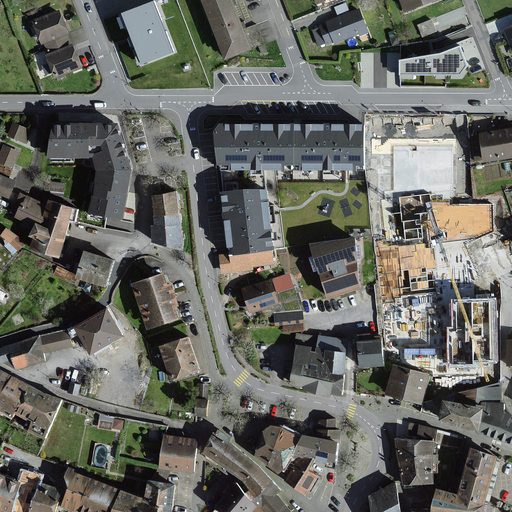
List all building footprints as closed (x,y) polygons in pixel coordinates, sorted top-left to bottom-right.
[(233,2),(232,0),(203,0),(226,57),(251,48),(242,26),(233,2)] [(432,0),(402,0),(407,10),(432,0)] [(174,51),(154,1),(122,13),(142,64),(174,51)] [(368,30),(361,9),(327,22),(328,23),(321,25),(328,44),(335,42),(335,43),(368,30)] [(68,33),(60,11),(34,21),(43,43),(44,43),(66,34),(68,33)] [(433,16),(418,22),(424,35),(438,29),(433,16)] [(66,34),(44,43),(49,54),(71,46),(66,34)] [(49,54),(47,55),(56,77),(81,67),(72,45),(71,46),(49,54)] [(467,66),(459,46),(440,53),(399,60),(399,75),(460,75),(467,66)] [(97,122),(54,122),(48,157),(94,157),(97,170),(89,213),(124,219),(130,187),(133,169),(125,142),(119,122),(97,122)] [(295,165),(296,124),(280,123),(267,123),(248,123),(240,123),(220,123),(215,131),(218,165),(230,165),(230,170),(286,170),(286,165),(295,165)] [(31,131),(14,124),(9,135),(27,142),(31,131)] [(366,169),(366,124),(341,124),(329,124),(312,124),(296,124),(295,165),(300,165),(301,170),(366,169)] [(511,156),(511,128),(480,133),(485,161),(511,156)] [(18,152),(5,146),(0,157),(0,161),(12,167),(18,152)] [(15,182),(0,175),(0,192),(9,196),(15,182)] [(274,249),(267,188),(223,193),(229,247),(234,246),(234,254),(271,250),(274,249)] [(49,216),(45,215),(48,205),(21,193),(13,211),(18,213),(17,216),(36,225),(37,224),(46,227),(49,216)] [(155,240),(183,248),(176,193),(154,198),(157,227),(154,227),(155,240)] [(74,209),(49,201),(48,205),(45,215),(49,216),(46,227),(37,224),(36,225),(33,236),(36,237),(32,247),(58,256),(66,231),(73,212),(74,209)] [(17,236),(7,228),(2,235),(12,242),(19,249),(25,243),(17,236)] [(357,237),(310,243),(329,299),(361,288),(357,237)] [(272,263),(271,250),(234,254),(221,255),(223,273),(253,269),(253,265),(272,263)] [(114,260),(86,251),(78,277),(106,285),(114,260)] [(290,273),(272,278),(277,292),(295,287),(290,273)] [(168,286),(164,274),(133,284),(148,329),(179,318),(175,306),(179,305),(172,284),(168,286)] [(271,280),(243,289),(251,311),(278,302),(271,280)] [(123,335),(108,308),(76,327),(91,354),(123,335)] [(303,322),(302,312),(276,315),(277,325),(285,324),(285,332),(303,330),(302,322),(303,322)] [(75,344),(72,330),(42,337),(45,351),(75,344)] [(321,338),(299,335),(292,383),(306,385),(305,388),(340,394),(348,341),(321,337),(321,338)] [(45,360),(38,337),(0,348),(0,352),(3,360),(13,357),(16,369),(45,360)] [(199,370),(188,338),(162,347),(173,379),(199,370)] [(383,339),(359,341),(359,344),(361,367),(366,366),(385,364),(385,360),(383,339)] [(429,375),(395,366),(387,393),(422,402),(429,375)] [(0,395),(11,375),(0,368),(0,395)] [(15,377),(11,375),(0,395),(0,409),(13,417),(16,411),(30,385),(15,377)] [(502,382),(427,402),(425,413),(441,416),(440,422),(463,427),(479,430),(482,431),(511,442),(511,415),(505,411),(504,403),(501,403),(501,401),(502,382)] [(80,385),(71,383),(69,392),(78,394),(80,385)] [(208,385),(200,384),(199,397),(208,397),(208,385)] [(62,399),(31,386),(30,385),(16,411),(47,428),(62,399)] [(207,400),(197,399),(197,415),(206,415),(207,400)] [(317,430),(317,437),(338,442),(339,442),(339,438),(339,430),(336,430),(336,420),(319,420),(319,430),(317,430)] [(435,440),(437,429),(411,423),(410,424),(410,425),(410,439),(435,440)] [(256,455),(280,472),(283,470),(294,454),(301,438),(285,429),(282,428),(272,425),(266,431),(265,431),(257,452),(256,455)] [(248,485),(251,489),(259,497),(273,481),(260,467),(229,441),(231,439),(219,430),(217,434),(214,433),(205,452),(207,454),(244,480),(248,485)] [(182,437),(166,435),(161,467),(192,472),(194,461),(197,440),(182,437)] [(317,437),(303,435),(301,438),(294,454),(301,456),(315,459),(320,460),(328,462),(329,461),(337,461),(338,442),(317,437)] [(395,439),(399,458),(433,459),(435,440),(410,439),(395,439)] [(498,457),(470,447),(466,462),(457,494),(485,504),(493,474),(498,457)] [(315,459),(301,456),(294,454),(283,470),(286,473),(289,475),(286,480),(294,485),(307,493),(318,476),(308,470),(315,459)] [(433,459),(399,458),(405,485),(433,483),(433,459)] [(69,467),(66,476),(69,489),(62,508),(72,511),(81,511),(93,480),(94,479),(75,472),(75,470),(74,469),(69,467)] [(12,511),(14,511),(31,511),(42,482),(43,480),(25,474),(22,484),(12,511)] [(0,511),(2,511),(11,511),(12,511),(22,484),(0,476),(0,511)] [(112,511),(121,489),(93,480),(81,511),(112,511)] [(176,485),(149,480),(145,498),(172,508),(176,485)] [(259,497),(251,489),(245,495),(257,506),(262,510),(277,493),(281,489),(273,481),(259,497)] [(54,511),(63,490),(42,482),(31,511),(54,511)] [(221,511),(252,511),(254,510),(257,506),(245,495),(236,482),(216,507),(217,508),(221,511)] [(383,511),(400,504),(396,482),(370,495),(372,511),(383,511)] [(482,511),(485,504),(457,494),(436,488),(431,506),(430,511),(482,511)] [(121,489),(112,511),(139,511),(145,498),(121,489)] [(264,511),(280,511),(287,505),(277,493),(262,510),(264,511)] [(170,511),(172,508),(145,498),(139,511),(170,511)]
